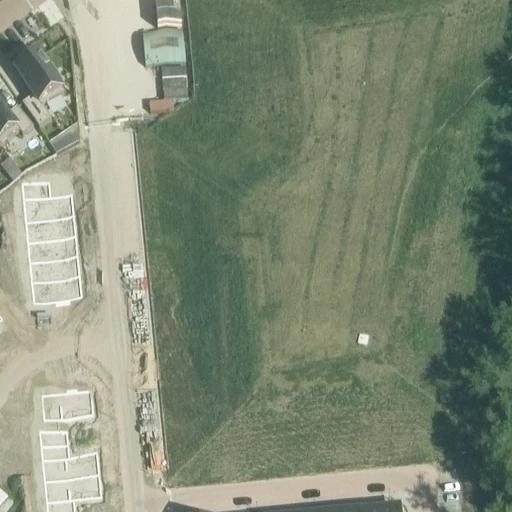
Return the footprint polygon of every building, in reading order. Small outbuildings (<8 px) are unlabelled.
[(28,58),(12,68),(33,99),(22,106),(40,131),(51,124),(43,111),(65,96),(57,85),(62,82),(52,68),(48,71),(38,57),(30,62),(28,58)] [(0,148),(1,149),(20,134),(23,138),(34,130),(17,110),(7,118),(0,108),(0,148)] [(59,138),(49,145),(57,156),(67,150),(59,138)] [(50,179),(22,182),(23,197),(33,196),(35,217),(75,214),(72,191),(51,193),(50,179)] [(75,214),(35,217),(37,238),(77,234),(75,214)] [(77,234),(37,238),(39,258),(78,254),(77,234)] [(78,254),(39,258),(41,278),(80,275),(78,254)] [(80,275),(41,278),(43,301),(56,300),(56,304),(70,302),(70,298),(83,297),(80,275)] [(6,282),(0,286),(0,287),(6,296),(13,290),(6,282)] [(68,393),(46,395),(48,420),(94,415),(92,390),(78,392),(78,390),(67,391),(68,393)] [(68,426),(39,428),(41,443),(69,440),(68,426)] [(69,440),(41,443),(42,457),(55,456),(57,478),(100,474),(98,450),(70,453),(69,440)] [(59,501),(47,502),(47,511),(75,511),(75,501),(103,498),(100,474),(57,478),(59,501)] [(10,480),(4,486),(12,494),(18,487),(10,480)] [(0,488),(0,506),(9,497),(0,488)]
